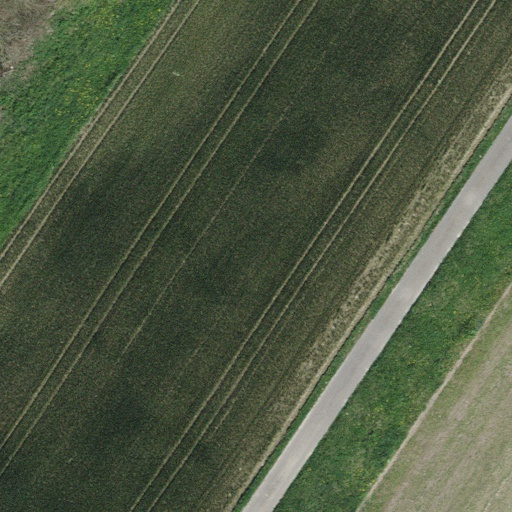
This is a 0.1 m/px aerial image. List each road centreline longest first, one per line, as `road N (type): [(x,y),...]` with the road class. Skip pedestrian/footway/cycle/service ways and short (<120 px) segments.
road 1 (track): [(511,127),(254,511)]
road 2 (track): [(107,0),(51,86),(0,119)]
